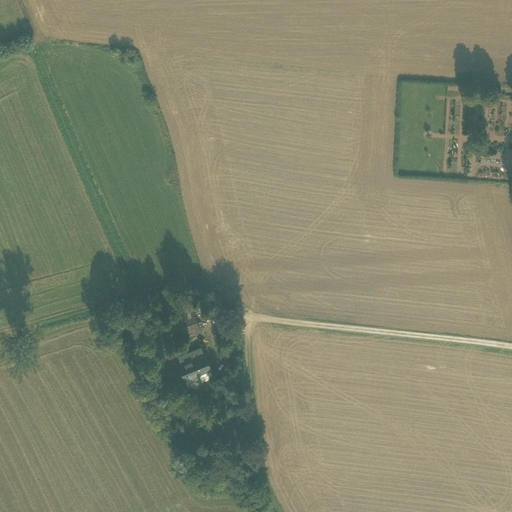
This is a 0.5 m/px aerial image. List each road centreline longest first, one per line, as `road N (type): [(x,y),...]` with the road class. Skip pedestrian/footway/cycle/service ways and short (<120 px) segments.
road 1 (track): [(237,315),(208,286),(126,294),(0,334)]
road 2 (track): [(237,315),(257,471),(281,511)]
